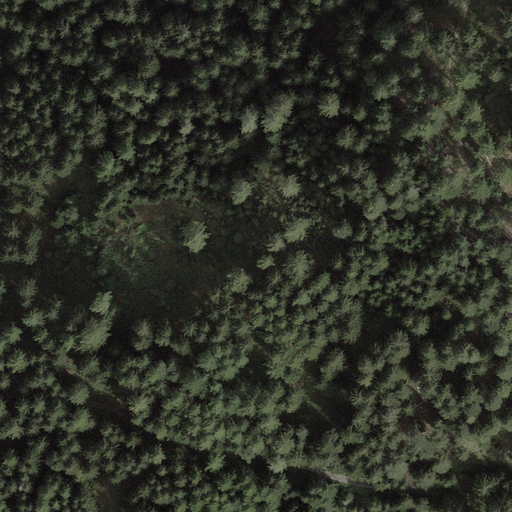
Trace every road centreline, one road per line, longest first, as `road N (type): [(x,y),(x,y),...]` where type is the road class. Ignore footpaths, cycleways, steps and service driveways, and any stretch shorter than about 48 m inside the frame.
road 1 (track): [(511,488),(368,485),(198,445),(122,412),(26,387),(0,342)]
road 2 (track): [(468,0),(451,78),(459,146),(511,216)]
